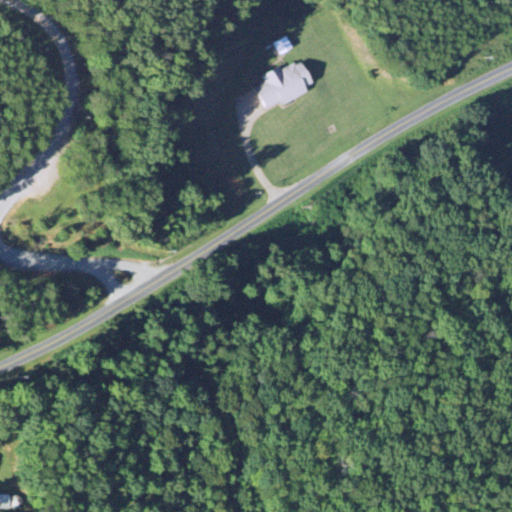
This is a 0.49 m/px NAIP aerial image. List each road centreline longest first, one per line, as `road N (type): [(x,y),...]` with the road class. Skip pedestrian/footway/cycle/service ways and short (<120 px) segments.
road 1 (residential): [(0,363),(32,352),(257,217),(342,157),(511,77)]
road 2 (residential): [(0,202),(57,132),(67,91),(62,55),(41,20),(7,0)]
road 3 (residential): [(151,277),(26,264),(0,246)]
